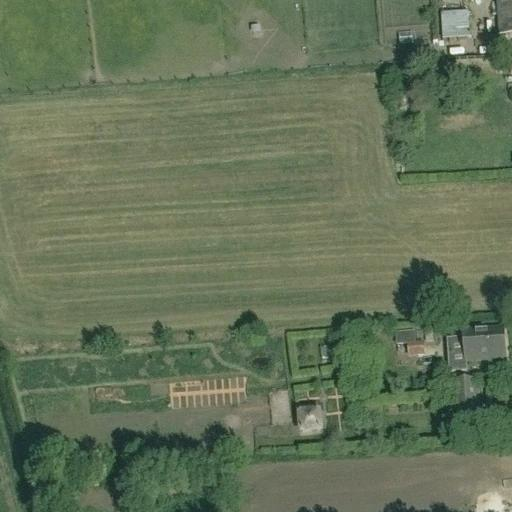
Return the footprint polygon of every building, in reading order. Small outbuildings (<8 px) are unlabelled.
[(511,0),(497,0),(500,37),(511,36),(511,0)] [(467,14),(441,16),(443,42),(469,40),(467,14)] [(465,363),(506,361),(504,331),(463,333),(465,363)] [(401,347),(421,346),(420,336),(401,337),(401,347)] [(453,384),(455,427),(479,425),(476,383),(453,384)] [(322,411),(297,413),(299,437),(324,435),(322,411)]
